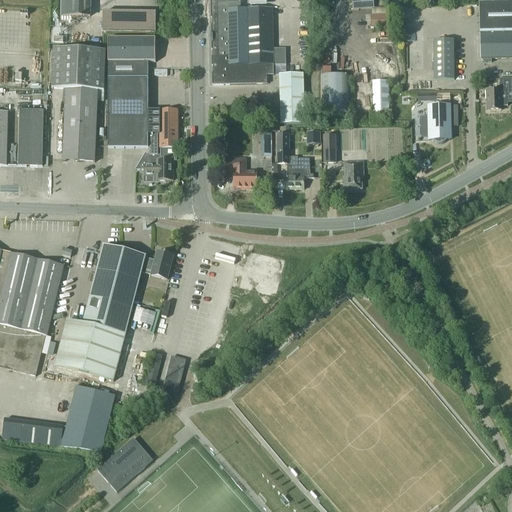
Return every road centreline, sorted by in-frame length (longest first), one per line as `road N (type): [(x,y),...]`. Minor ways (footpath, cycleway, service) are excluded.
road 1 (tertiary): [(200,202),(209,215),(228,218),(363,220),(413,206),(511,152)]
road 2 (tertiary): [(200,202),(193,0)]
road 3 (unclassified): [(200,202),(169,212),(0,207)]
